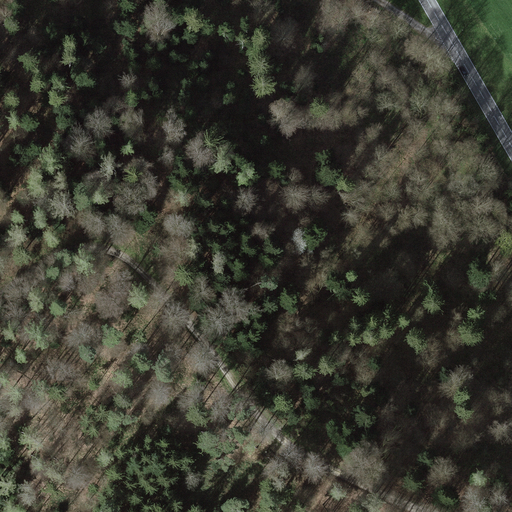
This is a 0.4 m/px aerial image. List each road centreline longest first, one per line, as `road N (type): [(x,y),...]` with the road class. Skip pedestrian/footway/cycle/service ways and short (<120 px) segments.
road 1 (track): [(0,282),(91,245),(125,253),(295,447),(428,511)]
road 2 (secondary): [(511,142),(428,0)]
